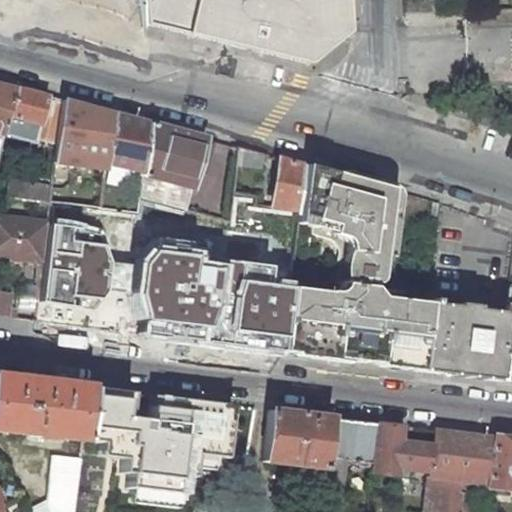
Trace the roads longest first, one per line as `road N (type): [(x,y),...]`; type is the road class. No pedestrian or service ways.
road 1 (residential): [(511,412),(0,348)]
road 2 (secondary): [(381,102),(0,12)]
road 3 (secondary): [(511,152),(381,102)]
